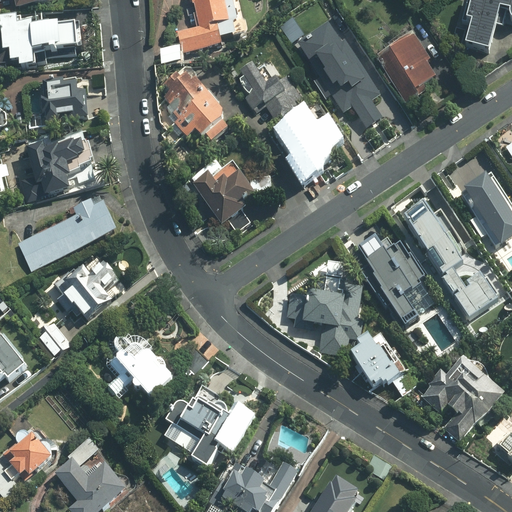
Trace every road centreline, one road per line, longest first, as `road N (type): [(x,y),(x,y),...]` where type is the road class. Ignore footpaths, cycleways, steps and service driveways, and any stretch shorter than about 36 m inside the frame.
road 1 (residential): [(506,511),(287,368),(206,297)]
road 2 (residential): [(206,297),(511,93)]
road 3 (residential): [(206,297),(152,213),(123,0)]
